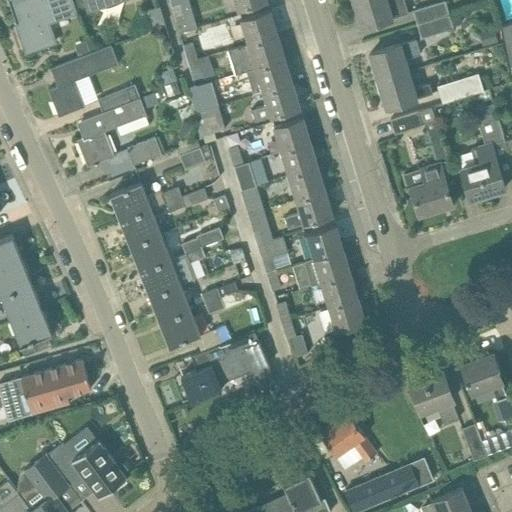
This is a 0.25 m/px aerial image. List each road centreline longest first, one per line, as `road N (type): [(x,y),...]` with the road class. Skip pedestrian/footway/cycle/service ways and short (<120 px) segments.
road 1 (residential): [(179,494),(0,90)]
road 2 (residential): [(179,494),(384,338),(414,324)]
road 3 (residential): [(389,244),(314,0)]
road 4 (residential): [(389,244),(511,210)]
